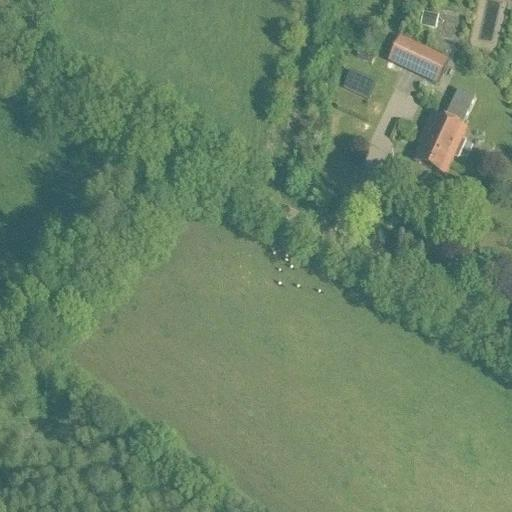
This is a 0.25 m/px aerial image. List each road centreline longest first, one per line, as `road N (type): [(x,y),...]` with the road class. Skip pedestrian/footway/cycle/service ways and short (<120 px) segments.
road 1 (unclassified): [(511,327),(187,160)]
road 2 (unclassified): [(0,63),(187,160)]
